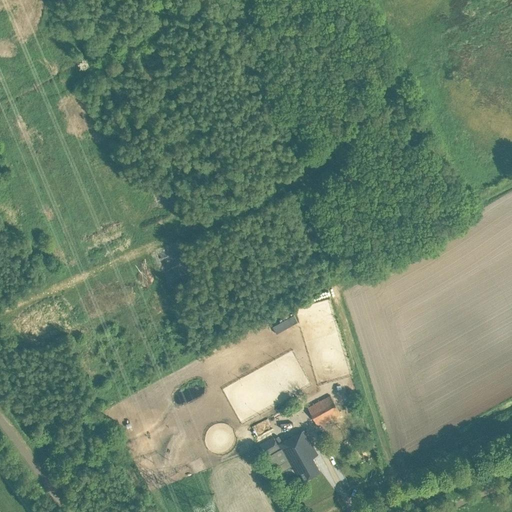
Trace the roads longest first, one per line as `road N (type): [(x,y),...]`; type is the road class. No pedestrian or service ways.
road 1 (residential): [(368,511),(511,455)]
road 2 (unclassified): [(85,511),(49,492),(0,413)]
